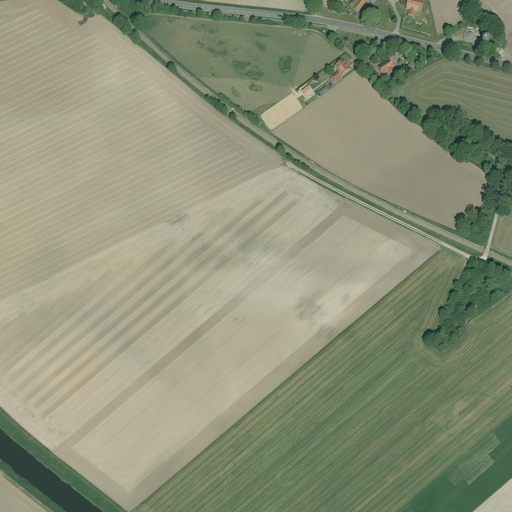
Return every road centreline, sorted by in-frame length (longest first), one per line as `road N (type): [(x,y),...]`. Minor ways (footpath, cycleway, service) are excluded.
road 1 (track): [(316,499),(481,263)]
road 2 (track): [(481,263),(290,165)]
road 3 (secondary): [(511,66),(333,24)]
road 4 (secondary): [(333,24),(155,0)]
road 5 (track): [(389,93),(498,161),(507,178)]
